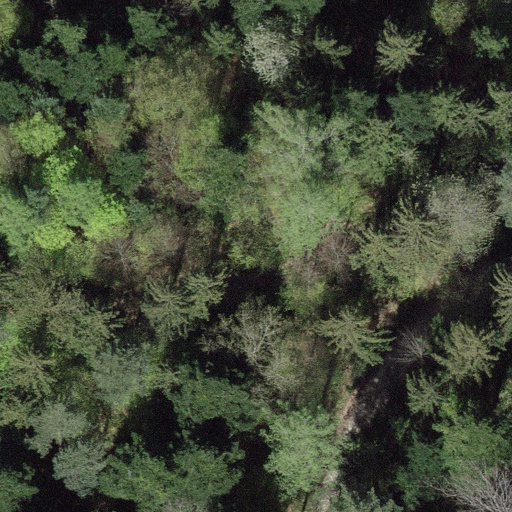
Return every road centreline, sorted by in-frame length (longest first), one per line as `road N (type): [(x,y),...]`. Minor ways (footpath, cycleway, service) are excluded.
road 1 (track): [(0,286),(77,284),(328,220),(511,215)]
road 2 (track): [(511,270),(451,299),(397,354),(346,429),(320,511)]
